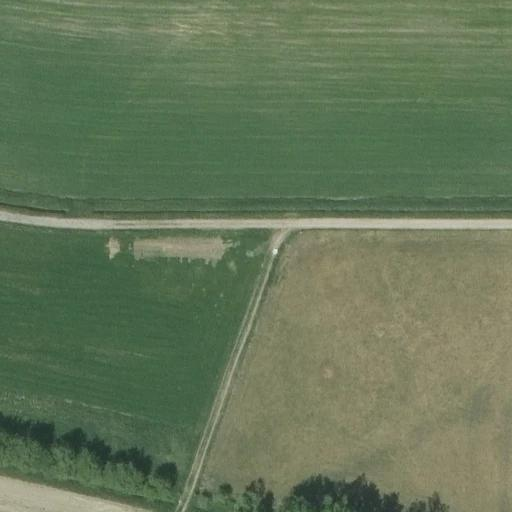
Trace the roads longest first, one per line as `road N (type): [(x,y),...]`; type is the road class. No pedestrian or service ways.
road 1 (track): [(511,222),(61,220),(0,210)]
road 2 (track): [(294,221),(275,248),(180,511)]
